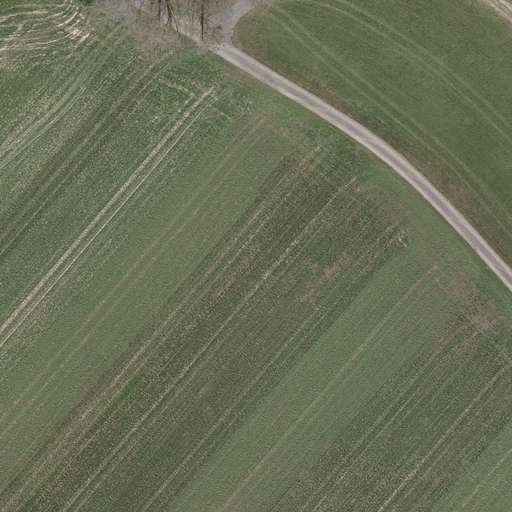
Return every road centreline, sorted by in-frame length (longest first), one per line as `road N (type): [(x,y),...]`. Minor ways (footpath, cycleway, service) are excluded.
road 1 (track): [(511,289),(405,170),(271,82)]
road 2 (track): [(120,0),(271,82)]
